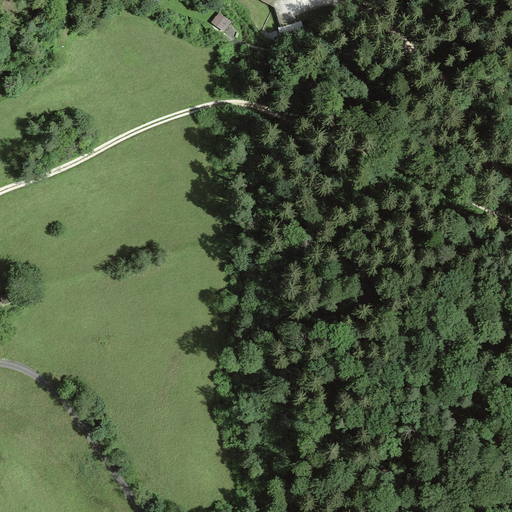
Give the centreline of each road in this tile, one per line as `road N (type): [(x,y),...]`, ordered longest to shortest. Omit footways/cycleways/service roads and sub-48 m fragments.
road 1 (track): [(511,220),(242,102),(194,108),(0,191)]
road 2 (track): [(511,183),(460,93),(347,0)]
road 3 (track): [(0,363),(50,388),(142,511)]
